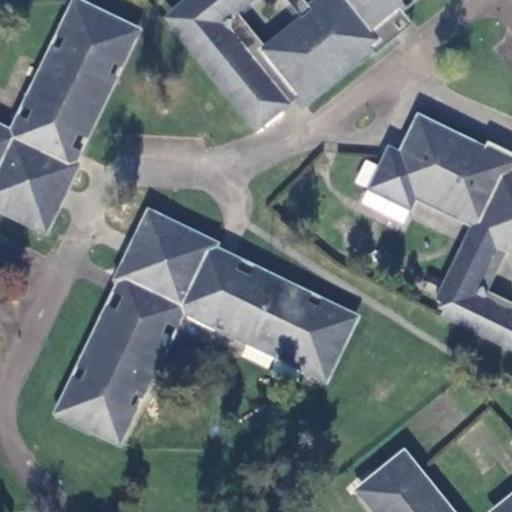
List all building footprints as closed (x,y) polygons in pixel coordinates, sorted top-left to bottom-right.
[(196,0),(192,3),(189,0),(185,0),(172,11),(177,16),(172,20),(176,24),(170,28),(183,44),(188,40),(198,51),(193,55),(205,71),(210,67),(220,79),(215,83),(227,99),(233,94),(242,106),(237,110),(249,127),(254,123),(259,130),(283,111),(277,104),(293,91),(302,103),(312,95),(309,92),(320,82),(323,86),(339,73),(336,70),(348,61),(351,64),(369,49),(375,56),(397,39),(381,19),(397,5),(403,0),(325,0),(311,12),(301,0),(196,0)] [(413,25),(397,5),(381,19),(397,39),(413,25)] [(101,20),(76,9),(61,42),(64,43),(60,53),(55,52),(31,105),(36,108),(21,141),(25,143),(21,151),(0,140),(0,193),(9,198),(3,211),(43,230),(54,209),(45,204),(80,130),(87,132),(112,78),(108,76),(113,66),(117,68),(133,35),(107,23),(106,25),(100,23),(101,20)] [(511,187),(500,182),(511,156),(511,155),(487,144),(482,154),(420,124),(404,157),(389,150),(368,191),(409,211),(417,196),(473,223),(499,236),(488,257),(468,247),(464,255),(458,252),(450,270),(456,273),(449,287),(443,284),(434,302),(440,305),(438,310),(443,312),(440,319),(458,328),(461,321),(474,328),(471,334),(489,343),(492,337),(506,344),(503,350),(511,354),(511,187)] [(511,156),(500,182),(511,187),(511,156)] [(108,316),(61,414),(117,442),(165,343),(159,341),(174,309),(171,308),(175,300),(230,327),(228,332),(323,378),(351,321),(255,276),(253,280),(195,254),(194,256),(185,252),(191,239),(151,219),(140,242),(148,245),(113,319),(108,316)] [(499,236),(473,223),(458,252),(464,255),(468,247),(488,257),(499,236)] [(511,511),(511,502),(500,511),(444,511),(402,460),(383,475),(384,476),(383,477),(382,476),(380,477),(380,478),(379,480),(378,479),(361,493),(376,511),(511,511)]
